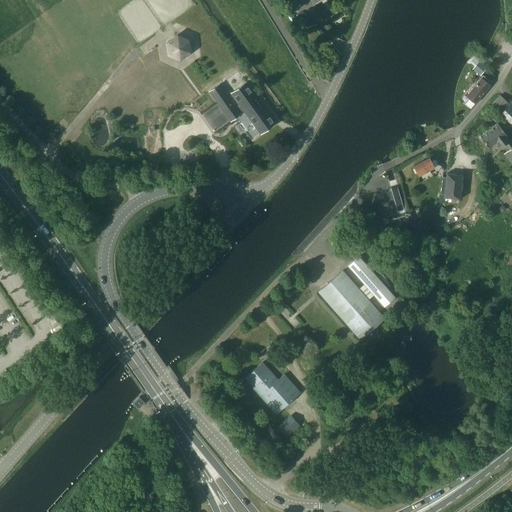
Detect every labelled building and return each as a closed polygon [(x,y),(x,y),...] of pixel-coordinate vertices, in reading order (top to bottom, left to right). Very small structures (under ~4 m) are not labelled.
[(188,40),(177,35),(168,42),(169,54),(180,59),(190,52),(188,40)] [(475,66),(473,68),(481,75),(487,67),(476,56),(470,62),(475,66)] [(466,103),(471,108),(490,84),(487,82),(488,80),(483,76),(466,96),(469,98),(466,103)] [(210,91),(231,120),(240,113),(239,111),(243,109),(261,133),(275,123),(246,82),(231,93),(240,104),(236,107),(219,84),(210,91)] [(492,103),(501,112),(509,103),(500,95),(492,103)] [(511,103),(501,114),(511,126),(511,125),(511,103)] [(496,142),(500,148),(510,140),(506,135),(507,134),(498,123),(480,136),(489,148),(496,142)] [(429,157),(414,165),(419,175),(438,165),(435,160),(431,161),(429,157)] [(481,169),(476,173),(484,185),(489,181),(481,169)] [(444,197),(460,199),(463,175),(447,173),(446,177),(443,177),(441,193),(444,193),(444,197)] [(397,186),(391,188),(397,212),(398,212),(404,210),(397,186)] [(395,297),(359,256),(348,265),(384,307),(395,297)] [(318,292),(360,339),(385,318),(343,270),(318,292)] [(262,362),(244,378),(276,414),(300,392),(284,374),(278,380),(262,362)] [(139,396),(133,403),(139,408),(145,401),(139,396)]
